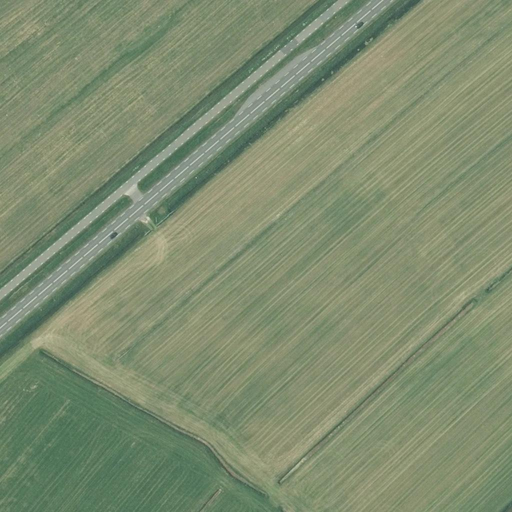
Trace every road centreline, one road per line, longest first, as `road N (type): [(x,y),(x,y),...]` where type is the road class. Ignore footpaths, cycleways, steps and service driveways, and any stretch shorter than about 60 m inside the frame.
road 1 (primary): [(144,203),(382,0)]
road 2 (unclassified): [(128,185),(344,0)]
road 3 (primary): [(0,328),(144,203)]
road 4 (unclassified): [(0,295),(128,185)]
